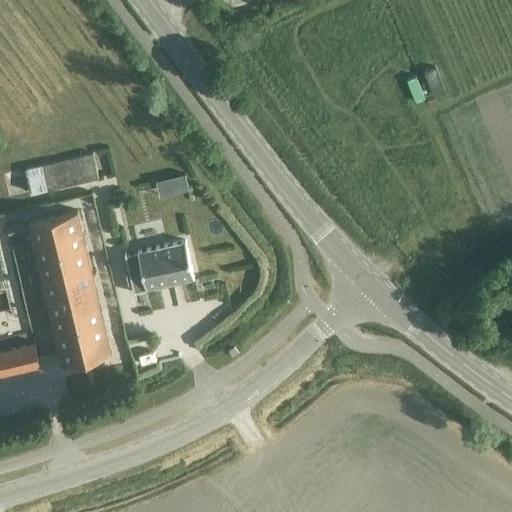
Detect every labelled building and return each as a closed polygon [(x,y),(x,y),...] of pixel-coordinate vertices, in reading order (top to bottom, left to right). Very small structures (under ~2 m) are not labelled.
[(47,189),(97,178),(92,156),(42,167),(47,189)] [(63,365),(111,354),(77,211),(30,222),(63,365)] [(8,237),(27,232),(25,224),(6,228),(8,237)] [(134,291),(194,277),(186,242),(125,256),(134,291)] [(2,348),(8,372),(39,365),(34,341),(2,348)]
